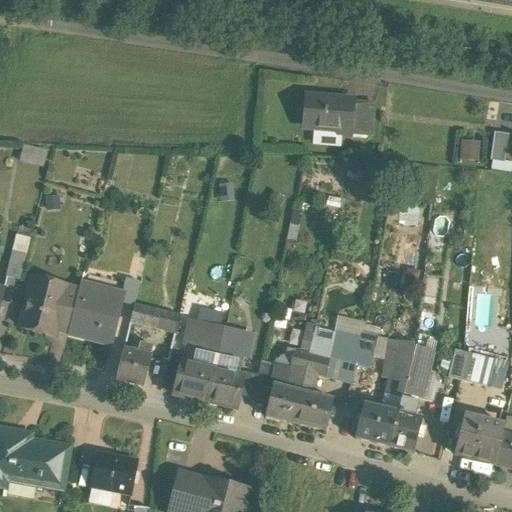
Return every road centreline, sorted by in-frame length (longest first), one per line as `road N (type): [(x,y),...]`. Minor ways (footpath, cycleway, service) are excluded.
road 1 (residential): [(511,504),(83,393),(0,380)]
road 2 (residential): [(0,24),(511,98)]
